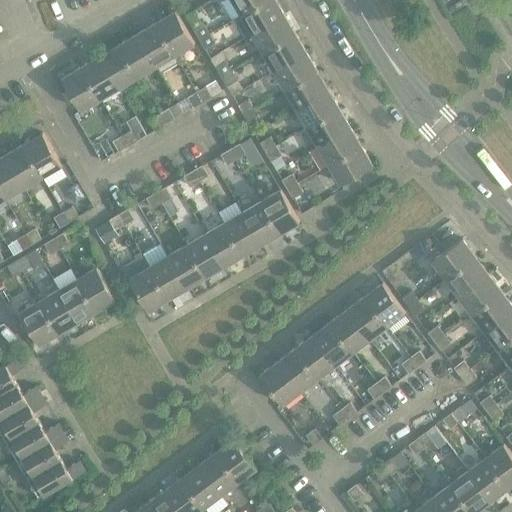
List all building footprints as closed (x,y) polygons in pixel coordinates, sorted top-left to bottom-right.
[(242,15),(267,0),(223,0),(221,1),(232,20),(241,14),(242,15)] [(275,0),(267,0),(242,15),(253,34),(285,15),(275,0)] [(159,27),(176,54),(195,43),(176,11),(157,22),(159,27)] [(264,52),(291,36),(295,33),(285,15),(253,34),(264,52)] [(157,22),(138,33),(141,38),(157,65),(161,72),(180,61),(176,54),(159,27),(157,22)] [(205,23),(194,30),(205,48),(216,42),(205,23)] [(157,65),(141,38),(138,33),(119,44),(122,49),(138,76),(157,65)] [(274,71),(302,55),(306,52),(295,33),(291,36),(264,52),(274,71)] [(138,76),(122,49),(119,44),(101,55),(103,60),(119,87),(138,76)] [(286,89),(313,73),(317,71),(306,52),(302,55),(274,71),(286,89)] [(119,87),(103,60),(101,55),(82,66),(85,71),(101,98),(119,87)] [(222,76),(232,70),(226,61),(216,67),(222,76)] [(101,98),(85,71),(82,66),(62,78),(81,110),(101,98)] [(232,70),(222,76),(227,85),(238,79),(232,70)] [(297,108),(324,92),(328,90),(317,71),(313,73),(286,89),(297,108)] [(197,91),(203,101),(222,89),(219,83),(209,89),(206,85),(197,91)] [(307,127),(335,111),(339,108),(328,90),(324,92),(297,108),(307,127)] [(188,96),(194,107),(203,101),(197,91),(188,96)] [(249,98),(238,104),(244,114),(254,108),(249,98)] [(169,107),(160,113),(166,123),(175,117),(169,107)] [(260,117),(254,108),(244,114),(249,123),(260,117)] [(318,145),(346,129),(350,127),(339,108),(335,111),(307,127),(318,145)] [(150,118),(156,128),(166,123),(160,113),(150,118)] [(329,164),(357,148),(361,145),(350,127),(346,129),(318,145),(329,164)] [(132,129),(122,135),(128,145),(138,139),(132,129)] [(23,144),(39,171),(42,176),(61,165),(42,133),(23,144)] [(113,140),(119,150),(128,145),(122,135),(113,140)] [(266,151),(276,145),(271,135),(260,142),(266,151)] [(240,142),(230,148),(236,158),(246,153),(240,142)] [(4,155),(21,182),(24,187),(42,176),(39,171),(23,144),(4,155)] [(276,145),(266,151),(271,160),(282,154),(276,145)] [(357,148),(329,164),(341,183),(373,165),(361,145),(357,148)] [(228,164),(236,158),(230,148),(221,153),(228,164)] [(0,157),(0,189),(2,193),(5,198),(24,187),(21,182),(4,155),(0,157)] [(203,164),(193,170),(199,180),(209,174),(203,164)] [(190,185),(199,180),(193,170),(184,175),(190,185)] [(288,188),(298,182),(293,173),(282,179),(288,188)] [(298,182),(288,188),(293,197),(303,191),(298,182)] [(165,186),(156,192),(162,202),(171,196),(165,186)] [(261,200),(277,228),(280,232),(299,221),(280,189),(261,200)] [(153,207),(162,202),(156,192),(147,197),(153,207)] [(280,232),(277,228),(261,200),(242,211),(261,243),(280,232)] [(63,211),(69,222),(79,216),(73,205),(63,211)] [(128,208),(119,214),(125,224),(134,218),(128,208)] [(69,222),(63,211),(54,216),(60,227),(69,222)] [(224,222),(240,249),(243,254),(261,243),(242,211),(224,222)] [(116,229),(125,224),(119,214),(110,219),(116,229)] [(154,215),(148,218),(152,225),(158,222),(154,215)] [(104,222),(96,228),(105,242),(119,234),(116,229),(110,219),(104,222)] [(205,233),(221,260),(224,265),(243,254),(240,249),(224,222),(205,233)] [(26,233),(32,244),(42,238),(36,227),(26,233)] [(53,238),(59,248),(70,242),(63,232),(53,238)] [(32,244),(26,233),(17,238),(23,249),(32,244)] [(186,244),(205,276),(224,265),(221,260),(205,233),(186,244)] [(59,248),(53,238),(45,243),(51,253),(59,248)] [(446,279),(476,256),(463,238),(432,261),(446,279)] [(168,255),(187,287),(205,276),(186,244),(168,255)] [(16,260),(22,270),(32,264),(26,254),(16,260)] [(132,271),(150,262),(146,254),(128,263),(132,271)] [(149,266),(165,293),(168,298),(187,287),(168,255),(149,266)] [(459,296),(484,277),(489,273),(476,256),(446,279),(459,296)] [(14,275),(22,270),(16,260),(8,265),(14,275)] [(79,282),(95,309),(96,310),(115,298),(96,266),(77,278),(79,282)] [(168,298),(165,293),(149,266),(130,277),(149,310),(168,298)] [(472,313),(497,294),(502,290),(489,273),(484,277),(459,296),(472,313)] [(96,310),(95,309),(79,282),(77,278),(58,289),(61,293),(77,321),(96,310)] [(368,300),(387,326),(406,312),(383,283),(365,296),(368,300)] [(77,321),(61,293),(58,289),(40,300),(43,304),(59,332),(77,321)] [(409,306),(419,299),(412,290),(402,297),(409,306)] [(511,303),(502,290),(497,294),(472,313),(485,330),(511,309),(511,303)] [(387,326),(368,300),(365,296),(348,309),(351,313),(370,339),(387,326)] [(419,299),(409,306),(415,315),(425,307),(419,299)] [(59,332),(43,304),(40,300),(20,311),(39,343),(59,332)] [(370,339),(351,313),(348,309),(330,322),(334,326),(353,352),(370,339)] [(498,348),(511,337),(511,309),(485,330),(498,348)] [(353,352),(334,326),(330,322),(313,335),(336,365),(353,352)] [(435,341),(444,334),(438,324),(428,332),(435,341)] [(444,334),(435,341),(441,349),(451,342),(444,334)] [(296,348),(299,352),(318,378),(336,365),(313,335),(296,348)] [(511,337),(498,348),(511,365),(511,364),(511,337)] [(318,378),(299,352),(296,348),(278,361),(282,365),(301,391),(318,378)] [(410,356),(418,366),(427,359),(419,349),(410,356)] [(0,384),(8,379),(6,376),(24,366),(18,356),(0,367),(0,384)] [(402,362),(409,372),(418,366),(410,356),(402,362)] [(461,376),(471,368),(464,359),(454,366),(461,376)] [(301,391),(282,365),(278,361),(260,375),(283,405),(301,391)] [(471,368),(461,376),(467,384),(477,377),(471,368)] [(385,375),(375,382),(383,392),(392,385),(385,375)] [(8,379),(0,384),(0,401),(15,392),(8,379)] [(367,388),(375,398),(383,392),(375,382),(367,388)] [(15,392),(0,401),(0,417),(41,394),(35,385),(17,396),(15,392)] [(0,417),(0,430),(2,434),(30,417),(28,414),(46,403),(41,394),(0,417)] [(487,410),(497,403),(490,394),(480,401),(487,410)] [(350,401),(341,408),(348,418),(357,411),(350,401)] [(497,403),(487,410),(493,419),(503,412),(497,403)] [(451,412),(459,422),(468,415),(460,405),(451,412)] [(333,414),(340,424),(348,418),(341,408),(333,414)] [(459,422),(451,412),(443,418),(450,428),(459,422)] [(2,434),(9,446),(37,430),(30,417),(2,434)] [(9,446),(17,459),(63,431),(58,422),(40,433),(37,430),(9,446)] [(313,444),(322,438),(315,428),(306,434),(313,444)] [(24,471),(53,455),(50,451),(68,440),(63,431),(17,459),(24,471)] [(426,431),(417,438),(424,448),(433,441),(426,431)] [(417,438),(408,444),(416,454),(424,448),(417,438)] [(217,453),(226,465),(233,475),(239,482),(257,468),(235,439),(217,453)] [(491,465),(505,483),(508,487),(511,484),(511,454),(504,444),(486,457),(491,465)] [(233,475),(226,465),(217,453),(199,465),(200,466),(222,495),(239,482),(233,475)] [(53,455),(24,471),(32,484),(60,467),(53,455)] [(391,457),(382,464),(390,473),(399,467),(391,457)] [(508,487),(505,483),(491,465),(486,457),(468,470),(491,500),(508,487)] [(60,467),(32,484),(39,497),(85,469),(80,460),(62,470),(60,467)] [(381,480),(390,473),(382,464),(374,470),(381,480)] [(0,467),(0,476),(4,483),(11,478),(4,465),(0,467)] [(222,495),(200,466),(199,465),(182,478),(183,479),(204,508),(222,495)] [(451,483),(470,509),(472,511),(475,511),(491,500),(468,470),(451,483)] [(198,511),(204,508),(183,479),(182,478),(165,491),(165,492),(180,511),(198,511)] [(356,483),(347,490),(354,500),(363,493),(356,483)] [(434,496),(445,511),(472,511),(470,509),(451,483),(434,496)] [(180,511),(165,492),(165,491),(147,504),(148,505),(153,511),(180,511)] [(445,511),(434,496),(417,509),(418,511),(445,511)] [(259,509),(261,511),(274,511),(275,511),(268,502),(259,509)]
